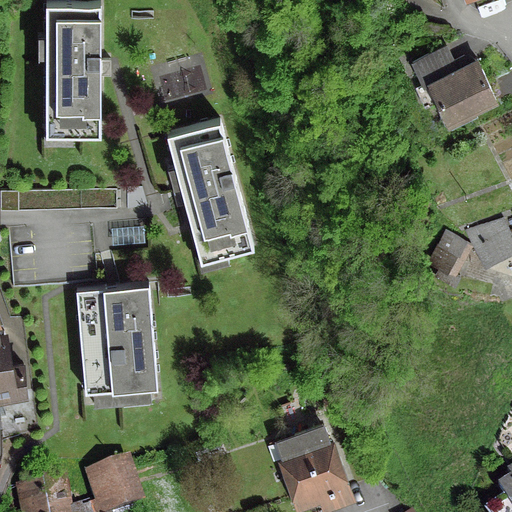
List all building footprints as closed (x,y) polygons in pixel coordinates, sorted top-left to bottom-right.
[(55,142),(114,141),(112,4),(53,5),(55,142)] [(428,97),(434,94),(447,121),(494,98),(475,59),(469,62),(462,55),(450,61),(442,46),(410,61),(428,97)] [(219,125),(167,140),(200,262),(253,248),(219,125)] [(115,190),(0,190),(0,207),(115,207),(115,190)] [(468,228),(478,249),(486,266),(504,256),(503,253),(511,248),(511,228),(507,232),(505,227),(500,229),(494,219),(468,228)] [(113,242),(146,242),(145,222),(113,222),(113,242)] [(445,232),(437,244),(429,259),(431,260),(440,265),(435,275),(452,284),(458,275),(453,272),(469,244),(445,232)] [(150,286),(79,292),(89,406),(161,400),(150,286)] [(0,394),(25,390),(23,366),(8,368),(2,330),(0,330),(0,394)] [(276,367),(267,369),(271,384),(280,382),(276,367)] [(284,457),(283,457),(299,503),(343,487),(327,441),(314,446),(308,429),(278,440),(284,457)] [(206,438),(193,442),(198,457),(211,453),(206,438)] [(111,511),(140,503),(125,458),(94,468),(104,500),(67,511),(111,511)] [(485,511),(511,511),(511,466),(505,471),(509,477),(496,486),(503,496),(484,510),(485,511)] [(22,485),(27,511),(64,511),(59,475),(22,485)]
